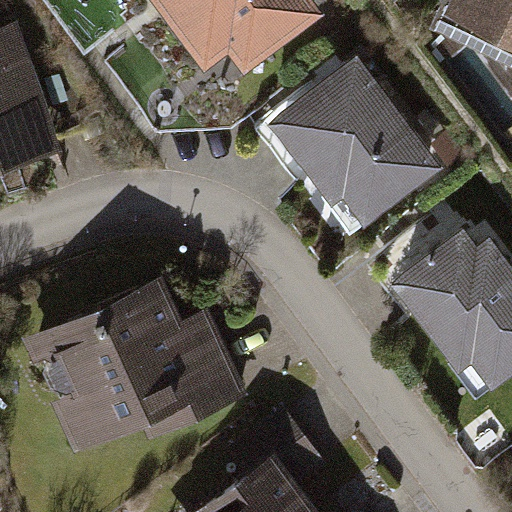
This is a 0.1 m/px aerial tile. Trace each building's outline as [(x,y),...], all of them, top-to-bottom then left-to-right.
[(124,0),(145,28),(182,0),(124,0)] [(212,67),(228,89),(313,25),(301,8),(309,2),(307,0),(182,0),(145,28),(188,85),(212,67)] [(511,0),(432,0),(422,22),(511,66),(511,0)] [(9,27),(0,29),(0,180),(57,160),(9,27)] [(135,56),(107,78),(125,101),(153,79),(135,56)] [(351,57),(254,126),(341,249),(438,181),(351,57)] [(511,277),(462,211),(377,273),(471,401),(511,370),(511,277)] [(159,284),(18,344),(69,462),(119,440),(125,453),(243,403),(206,317),(178,329),(159,284)] [(306,511),(293,495),(325,470),(281,414),(229,455),(244,474),(194,511),(306,511)]
